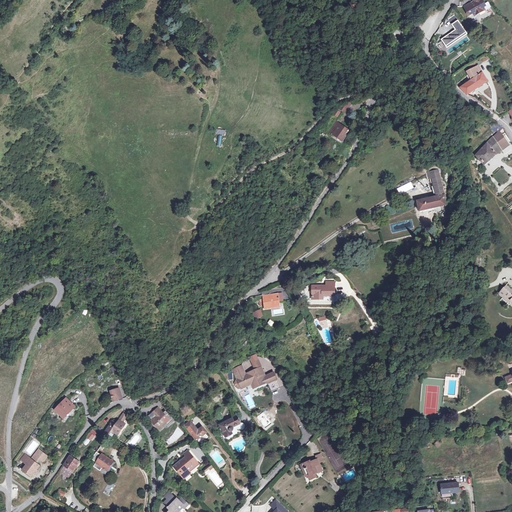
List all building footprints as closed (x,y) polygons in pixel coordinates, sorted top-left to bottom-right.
[(468,5),(462,9),(467,17),(474,13),(475,15),(485,9),(483,7),(485,6),(481,0),(469,0),(471,3),(471,4),(472,6),(470,7),(468,5)] [(467,34),(455,16),(449,20),(457,30),(442,40),(447,48),(467,34)] [(468,74),(466,76),(470,82),(463,87),(461,88),(467,95),(476,89),(487,82),(478,67),(467,72),(468,74)] [(511,108),(509,111),(505,113),(503,115),(507,121),(508,122),(508,120),(511,116),(511,108)] [(339,118),(335,115),(332,117),(331,118),(330,119),(336,124),(339,118)] [(335,133),(331,130),(323,141),(327,144),(335,133)] [(497,133),(486,143),(482,150),(480,148),(478,150),(480,151),(476,156),(484,165),(495,155),(494,154),(500,150),(501,150),(508,145),(500,134),(499,132),(499,131),(497,133)] [(345,140),(335,133),(327,144),(331,147),(332,145),(339,150),(345,140)] [(428,178),(431,178),(436,197),(417,202),(419,211),(445,205),(444,194),(437,170),(426,173),(427,174),(428,178)] [(310,290),(309,292),(310,292),(310,293),(311,293),(311,299),(318,299),(318,296),(322,296),(334,296),(335,282),(326,282),(326,286),(311,286),(312,289),(311,289),(310,290)] [(511,290),(506,285),(498,293),(502,297),(508,303),(511,299),(511,290)] [(269,294),(262,295),(263,303),(263,306),(264,309),(270,308),(280,306),(278,297),(268,298),(268,297),(269,297),(269,294)] [(253,313),(256,320),(264,316),(261,309),(253,313)] [(260,368),(261,368),(258,360),(252,363),(255,370),(260,368)] [(241,367),(233,370),(241,388),(252,384),(253,388),(267,382),(265,377),(260,368),(255,370),(245,375),(241,367)] [(274,373),(265,377),(267,382),(268,384),(277,380),(274,373)] [(119,400),(123,399),(119,388),(110,391),(114,401),(119,400)] [(250,394),(245,396),(250,408),(255,406),(250,394)] [(73,406),(66,399),(55,410),(64,418),(68,414),(66,413),(73,406)] [(164,414),(158,408),(155,411),(158,414),(151,421),(158,429),(162,425),(163,426),(165,424),(166,423),(164,421),(165,419),(162,416),(164,414)] [(117,422),(108,435),(112,438),(115,434),(118,435),(125,425),(122,423),(127,416),(123,414),(117,422)] [(232,427),(240,423),(237,417),(220,425),(225,437),(232,434),(231,432),(232,430),(232,427)] [(108,435),(117,422),(114,420),(110,426),(109,426),(104,433),(108,435)] [(202,427),(197,431),(196,428),(190,421),(184,426),(196,440),(201,436),(202,437),(207,433),(202,427)] [(86,437),(90,441),(97,433),(93,429),(86,437)] [(21,460),(26,464),(22,469),(31,476),(40,466),(36,463),(39,458),(43,461),(47,456),(39,449),(31,459),(25,454),(21,460)] [(96,463),(101,456),(98,454),(96,456),(95,458),(93,461),(96,463)] [(102,454),(101,456),(96,463),(98,464),(97,465),(98,466),(97,467),(101,469),(102,468),(109,473),(115,463),(102,454)] [(198,464),(190,454),(186,458),(184,460),(185,462),(182,464),(180,462),(174,467),(178,472),(179,471),(185,478),(190,473),(187,470),(193,465),(194,467),(198,464)] [(76,467),(76,466),(79,462),(70,456),(63,466),(73,472),(76,467)] [(309,461),(301,465),(305,474),(307,477),(308,476),(310,480),(316,477),(314,474),(317,473),(322,471),(319,463),(317,459),(312,461),(312,462),(310,463),(309,461)] [(339,485),(346,481),(343,476),(336,480),(339,485)] [(104,494),(110,496),(113,484),(107,483),(104,494)] [(441,494),(459,492),(458,483),(441,484),(441,494)] [(176,499),(171,495),(166,500),(163,503),(168,507),(167,508),(169,510),(167,511),(177,511),(183,507),(184,508),(188,504),(181,498),(179,501),(177,498),(176,499)] [(285,511),(286,511),(276,500),(270,506),(275,511),(274,511),(285,511)]
